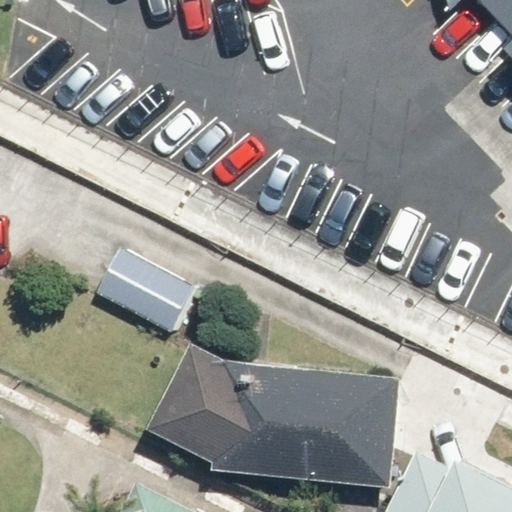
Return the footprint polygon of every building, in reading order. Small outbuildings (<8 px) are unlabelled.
[(511,0),(470,0),(511,44),(511,0)] [(121,250),(96,294),(159,329),(184,284),(121,250)] [(378,500),(395,386),(194,355),(176,469),(378,500)] [(464,405),(407,511),(511,511),(511,472),(473,452),(491,419),(464,405)] [(180,511),(144,493),(134,511),(180,511)]
